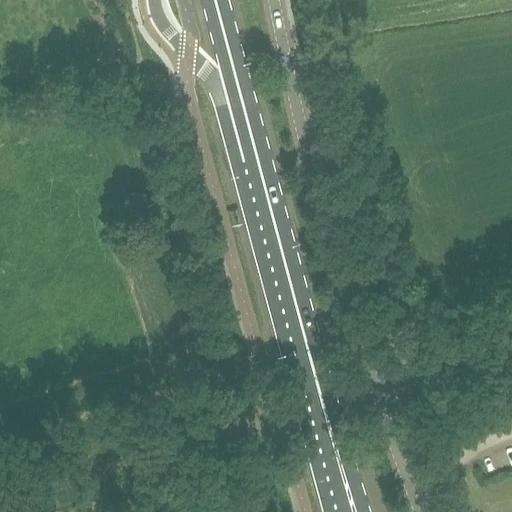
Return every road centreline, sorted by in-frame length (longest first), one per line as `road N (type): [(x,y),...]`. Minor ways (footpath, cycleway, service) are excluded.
road 1 (secondary): [(375,389),(316,190),(272,0)]
road 2 (residential): [(0,505),(276,419)]
road 3 (primary): [(311,364),(257,163)]
road 4 (secondary): [(155,0),(167,30),(204,67),(231,137),(257,163)]
road 5 (primary): [(257,163),(213,0)]
road 6 (primary): [(361,511),(311,364)]
road 7 (primary): [(311,364),(342,511)]
road 8 (residential): [(375,389),(511,347)]
road 9 (secondary): [(418,511),(375,389)]
